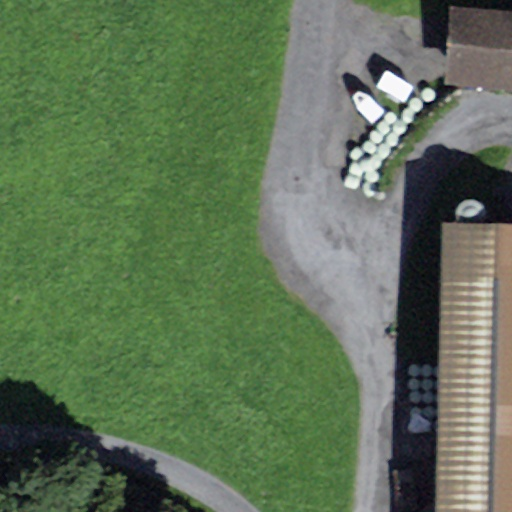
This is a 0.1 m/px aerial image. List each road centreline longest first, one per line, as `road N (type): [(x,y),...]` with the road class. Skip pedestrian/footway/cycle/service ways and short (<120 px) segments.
road 1 (track): [(283,222),(294,255),(373,333),(387,373),(372,511)]
road 2 (track): [(232,511),(176,473),(130,454),(0,438)]
